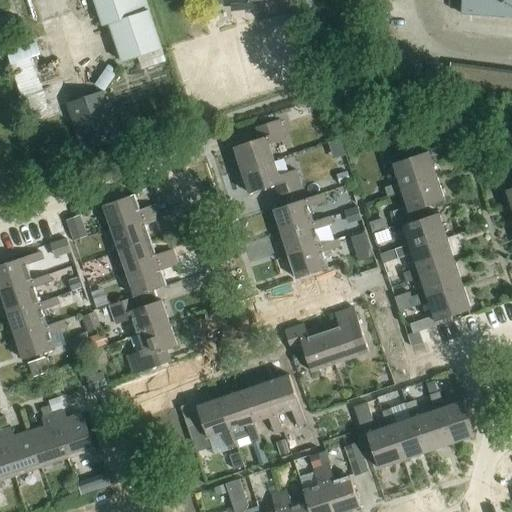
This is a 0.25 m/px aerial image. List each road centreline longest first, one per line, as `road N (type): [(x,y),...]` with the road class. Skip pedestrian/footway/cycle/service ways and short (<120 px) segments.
road 1 (residential): [(214,341),(213,266),(175,162),(0,223)]
road 2 (residential): [(133,511),(99,407),(202,366),(214,341)]
road 3 (residential): [(495,446),(464,359),(468,350),(511,334)]
road 4 (residential): [(214,341),(349,292)]
